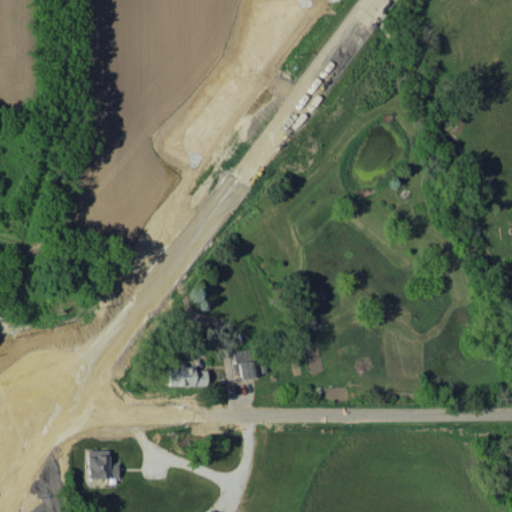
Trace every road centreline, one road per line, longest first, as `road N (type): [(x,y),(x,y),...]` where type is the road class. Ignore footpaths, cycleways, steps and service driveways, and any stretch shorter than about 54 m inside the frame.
road 1 (residential): [(129,413),(511,413)]
road 2 (secondary): [(371,0),(166,274)]
road 3 (secondary): [(71,425),(84,401),(78,374),(48,356),(23,361),(4,392),(10,417),(46,436),(71,425)]
road 4 (secondary): [(83,385),(166,274)]
road 5 (secondary): [(166,274),(90,345),(60,359)]
